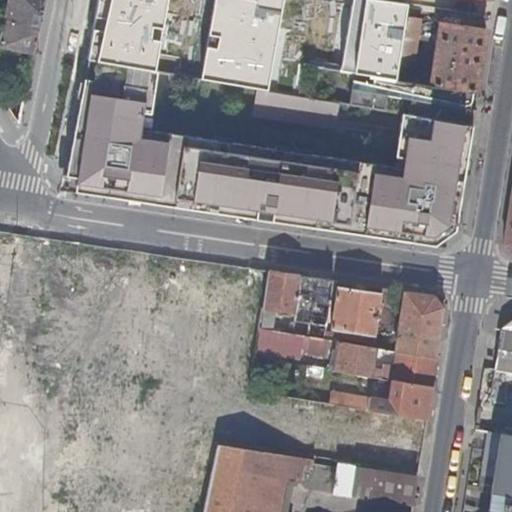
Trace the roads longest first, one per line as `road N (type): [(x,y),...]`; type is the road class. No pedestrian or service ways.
road 1 (residential): [(44,225),(476,276)]
road 2 (residential): [(476,276),(438,511)]
road 3 (residential): [(511,56),(476,276)]
road 4 (residential): [(65,0),(32,154),(17,184)]
